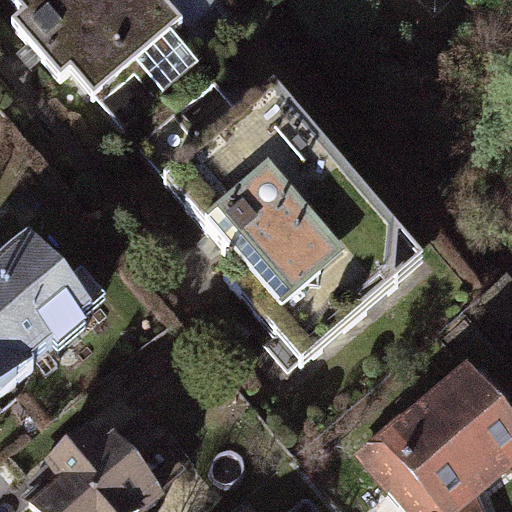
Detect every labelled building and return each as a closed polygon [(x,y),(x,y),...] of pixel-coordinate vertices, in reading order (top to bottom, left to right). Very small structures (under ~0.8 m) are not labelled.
[(0,0),(0,9),(93,120),(136,83),(165,118),(214,77),(149,0),(0,0)] [(151,209),(293,373),(423,261),(280,97),(151,209)] [(0,414),(95,339),(28,255),(0,277),(0,414)] [(511,435),(474,382),(364,461),(400,511),(465,511),(511,479),(511,435)] [(157,417),(38,511),(179,511),(213,485),(157,417)]
